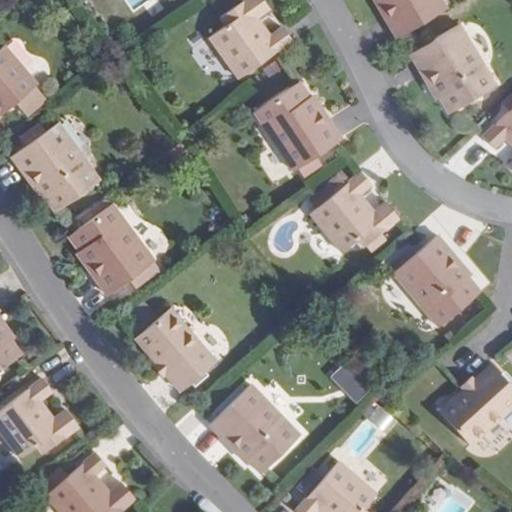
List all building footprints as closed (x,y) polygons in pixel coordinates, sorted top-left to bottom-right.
[(293,40),(284,27),(270,37),(260,22),(256,25),(254,21),(270,10),(262,0),(247,0),(222,19),(227,26),(210,37),(240,78),(293,40)] [(388,15),(402,35),(451,6),(447,0),(378,0),(384,9),(388,6),(392,13),(388,15)] [(453,26),(402,55),(415,77),(419,74),(423,81),(419,83),(429,100),(432,98),(442,115),(489,86),(453,26)] [(0,114),(37,85),(6,46),(0,50),(0,114)] [(309,99),(298,83),(253,115),(294,173),(342,139),(328,120),(324,122),(319,116),(324,113),(312,97),(309,99)] [(511,91),(498,105),(505,113),(479,138),(490,149),(501,139),(511,149),(511,160),(506,166),(511,171),(511,91)] [(100,179),(59,121),(12,155),(26,175),(30,172),(34,178),(30,181),(41,197),(44,195),(55,211),(100,179)] [(359,197),(370,186),(361,176),(350,185),(342,176),(316,200),(323,209),(312,219),(346,255),(360,242),(366,249),(400,219),(385,203),(370,216),(368,214),(371,211),(359,197)] [(154,258),(113,200),(68,232),(79,248),(76,250),(87,266),(92,264),(96,270),(92,273),(106,292),(154,258)] [(447,257),(430,238),(387,278),(434,331),(475,294),(463,280),(465,278),(452,262),(448,266),(443,260),(447,257)] [(181,390),(215,360),(168,308),(135,338),(158,364),(160,362),(166,370),(164,372),(181,390)] [(0,369),(23,353),(12,338),(15,336),(3,319),(0,321),(0,369)] [(355,399),(370,383),(345,361),(331,377),(355,399)] [(440,412),(470,446),(511,409),(511,388),(492,366),(466,389),(468,391),(460,398),(459,395),(440,412)] [(51,391),(41,378),(0,408),(0,432),(19,457),(35,445),(40,453),(76,426),(63,409),(47,421),(45,418),(49,415),(38,400),(51,391)] [(249,464),(263,477),(301,437),(250,388),(209,430),(227,447),(230,444),(236,449),(232,453),(247,467),(249,464)] [(105,464),(95,453),(47,496),(61,511),(116,511),(134,496),(120,481),(105,494),(102,491),(106,488),(94,475),(105,464)] [(339,461),(294,508),(297,511),(312,511),(316,508),(320,511),(364,511),(361,509),(375,495),(339,461)]
